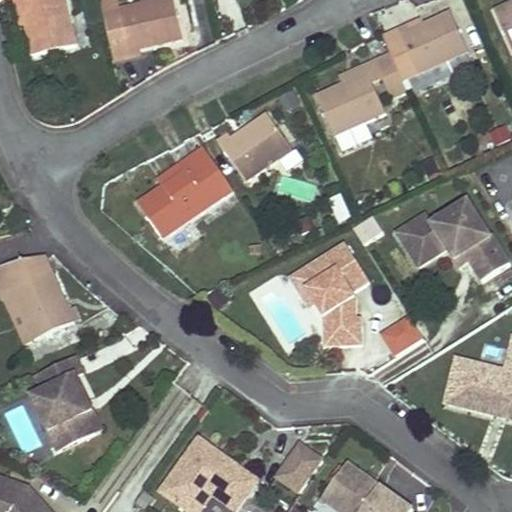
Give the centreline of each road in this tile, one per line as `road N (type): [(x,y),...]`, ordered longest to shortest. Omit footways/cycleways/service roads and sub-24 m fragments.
road 1 (residential): [(38,167),(78,233),(287,409),(355,405),(489,505)]
road 2 (residential): [(38,167),(178,83),(347,0)]
road 3 (unknown): [(235,365),(136,511)]
